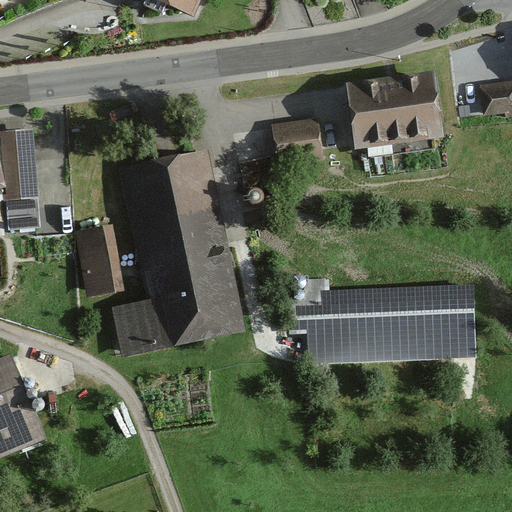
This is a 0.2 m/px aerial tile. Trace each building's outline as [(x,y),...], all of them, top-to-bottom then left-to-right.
[(132,0),(128,10),(180,33),(194,0),(132,0)] [(429,80),(340,90),(347,151),(437,141),(429,80)] [(511,87),(479,91),(482,119),(511,115),(511,87)] [(314,121),(268,128),(274,164),(320,157),(314,121)] [(26,134),(1,136),(6,207),(31,205),(26,134)] [(205,153),(126,167),(149,300),(111,307),(119,353),(236,332),(205,153)] [(113,226),(77,231),(86,295),(122,290),(113,226)] [(475,287),(330,290),(330,278),(304,279),(305,303),(288,304),(289,322),(289,337),(308,337),(308,367),(476,363),(475,317),(475,314),(475,287)] [(6,360),(0,362),(0,456),(39,441),(6,360)]
